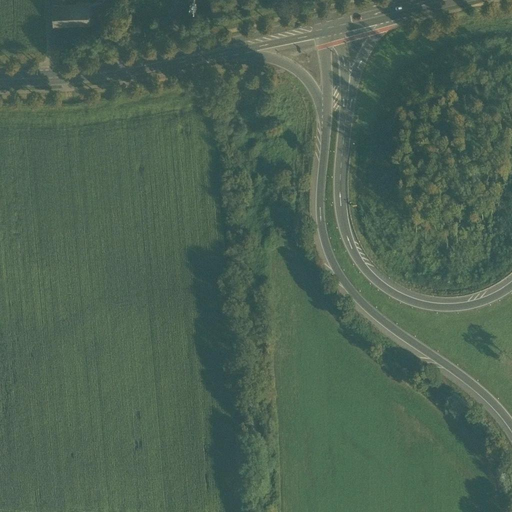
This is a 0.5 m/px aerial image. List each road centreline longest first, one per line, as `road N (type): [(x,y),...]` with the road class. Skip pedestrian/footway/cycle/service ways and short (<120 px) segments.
road 1 (motorway): [(327,115),(319,217),(345,285),(511,428)]
road 2 (motorway): [(511,289),(488,303),(439,310),(409,303),(364,271),(339,211),(346,110)]
road 3 (track): [(308,0),(77,53),(0,54)]
road 4 (secondary): [(0,78),(88,74),(180,57)]
road 5 (motorway): [(180,57),(285,62),(327,115)]
road 6 (secondary): [(180,57),(323,24)]
